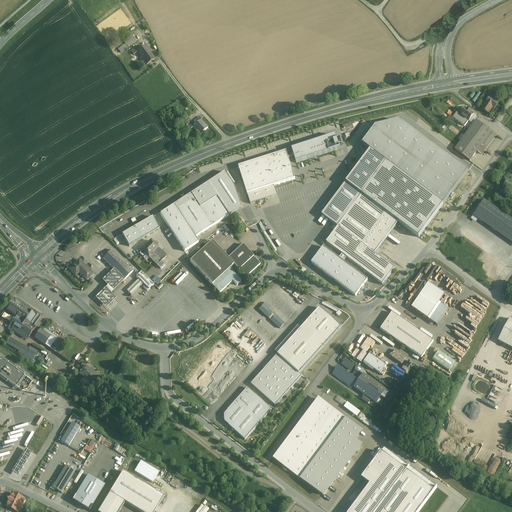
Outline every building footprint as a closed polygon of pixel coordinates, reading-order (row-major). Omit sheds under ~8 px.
[(138,40),(133,33),(124,40),(128,47),(138,40)] [(148,45),(139,51),(148,65),(157,58),(148,45)] [(499,100),(490,94),(483,105),(490,109),(494,103),(496,105),(499,100)] [(468,110),(465,108),(459,115),(468,122),(469,122),(474,115),(471,113),(468,110)] [(468,122),(459,115),(456,113),(452,118),(464,127),(468,122)] [(387,162),(443,205),(469,169),(401,118),(377,124),(373,128),(363,143),(370,149),(387,162)] [(201,120),(200,120),(198,123),(196,125),(193,127),(200,135),(208,128),(201,120)] [(496,135),(476,121),(455,150),(470,161),(479,148),(484,151),(496,135)] [(337,141),(336,136),(292,150),(296,163),(340,149),(339,147),(337,141)] [(363,193),(387,162),(370,149),(347,181),(363,193)] [(247,195),(274,186),(295,179),(286,152),(239,167),(247,195)] [(326,243),(342,255),(347,259),(382,285),(394,269),(375,255),(398,223),(418,238),(443,205),(387,162),(363,193),(339,226),(326,243)] [(241,208),(232,185),(235,183),(227,172),(225,174),(224,173),(174,206),(195,238),(241,208)] [(363,193),(347,181),(322,214),(339,226),(363,193)] [(511,185),(506,182),(502,188),(510,194),(511,194),(511,185)] [(274,186),(247,195),(250,204),(277,196),(274,186)] [(485,220),(494,208),(484,201),(473,216),(483,223),(485,220)] [(195,238),(174,206),(160,215),(184,252),(198,243),(195,238)] [(485,220),(511,239),(511,220),(494,208),(485,220)] [(152,218),(122,235),(129,247),(159,230),(152,218)] [(511,239),(485,220),(483,223),(511,243),(511,239)] [(167,258),(151,241),(141,251),(158,268),(167,258)] [(228,259),(212,242),(190,262),(219,294),(232,282),(236,286),(241,282),(229,270),(234,265),(228,259)] [(253,257),(243,245),(228,259),(234,265),(239,271),(253,257)] [(343,262),(339,259),(323,248),(311,263),(356,296),(367,280),(343,262)] [(133,272),(111,250),(104,257),(114,267),(126,279),(133,272)] [(253,257),(239,271),(245,278),(260,264),(257,260),(256,257),(254,258),(253,257)] [(93,274),(79,261),(74,266),(73,266),(69,270),(75,276),(79,273),(86,281),(93,274)] [(418,291),(423,294),(429,284),(428,283),(439,266),(434,263),(432,265),(429,264),(426,269),(423,267),(407,292),(408,292),(409,291),(415,295),(418,291)] [(126,279),(114,267),(113,269),(109,273),(102,280),(108,286),(96,298),(106,309),(116,299),(111,294),(111,293),(126,279)] [(154,286),(140,273),(138,275),(136,277),(138,279),(126,291),(131,296),(140,286),(147,293),(151,288),(154,286)] [(429,285),(413,310),(429,321),(441,305),(446,297),(429,285)] [(302,303),(307,298),(302,294),(297,300),(302,303)] [(12,300),(5,310),(12,315),(11,317),(14,319),(7,329),(11,332),(12,331),(13,330),(24,338),(26,336),(29,338),(43,317),(17,298),(14,301),(12,300)] [(271,320),(275,315),(268,308),(270,306),(265,302),(259,310),(271,320)] [(441,305),(429,321),(439,328),(450,311),(441,305)] [(341,328),(320,308),(278,355),(300,374),(341,328)] [(433,342),(392,313),(381,330),(421,358),(433,342)] [(276,315),(272,321),(281,329),(285,323),(276,315)] [(511,320),(510,320),(498,342),(511,348),(511,320)] [(367,332),(378,340),(379,338),(385,341),(387,338),(370,327),(367,332)] [(51,337),(40,330),(34,338),(45,346),(51,337)] [(456,341),(456,340),(449,338),(446,335),(443,335),(441,342),(445,343),(445,342),(448,343),(451,342),(452,345),(454,345),(455,344),(458,344),(460,350),(458,351),(457,352),(455,350),(455,352),(458,353),(458,356),(462,357),(465,354),(468,345),(468,342),(466,341),(467,340),(464,340),(462,339),(462,338),(459,338),(456,341)] [(30,346),(11,336),(7,345),(35,361),(41,348),(33,342),(30,346)] [(239,358),(220,341),(186,381),(206,398),(209,394),(216,400),(236,376),(229,370),(239,358)] [(388,347),(385,351),(395,357),(392,362),(407,372),(413,363),(388,347)] [(362,353),(357,349),(351,356),(356,360),(362,353)] [(440,350),(433,360),(451,371),(457,362),(440,350)] [(386,366),(370,354),(364,362),(380,374),(386,366)] [(300,374),(278,355),(251,385),(275,407),(302,376),(300,374)] [(0,375),(17,388),(25,376),(0,357),(0,375)] [(342,364),(352,371),(356,366),(346,359),(342,364)] [(363,375),(364,373),(366,374),(368,371),(357,365),(355,370),(363,375)] [(67,372),(72,375),(75,369),(71,366),(67,372)] [(96,375),(85,366),(80,375),(91,383),(96,375)] [(385,390),(364,376),(355,388),(376,403),(385,390)] [(271,411),(247,390),(224,415),(224,423),(245,440),(271,411)] [(346,419),(320,400),(275,460),(300,481),(346,419)] [(483,400),(482,402),(496,408),(497,406),(483,400)] [(358,417),(361,412),(348,402),(345,407),(358,417)] [(376,432),(380,427),(362,414),(358,419),(376,432)] [(365,433),(346,419),(300,481),(324,499),(362,447),(357,443),(365,433)] [(61,442),(70,447),(81,427),(72,422),(61,442)] [(91,453),(96,442),(89,439),(84,450),(91,453)] [(11,471),(18,475),(32,452),(25,448),(11,471)] [(349,511),(418,511),(437,488),(384,448),(361,479),(370,485),(349,511)] [(141,461),(135,472),(154,483),(160,473),(141,461)] [(75,472),(66,467),(55,484),(52,489),(54,490),(61,494),(75,472)] [(110,494),(125,503),(139,511),(154,511),(163,497),(122,473),(110,494)] [(88,476),(72,501),(89,511),(105,486),(88,476)] [(119,511),(125,503),(110,494),(98,511),(119,511)] [(21,500),(12,496),(11,499),(7,500),(9,503),(7,506),(16,511),(21,500)]
